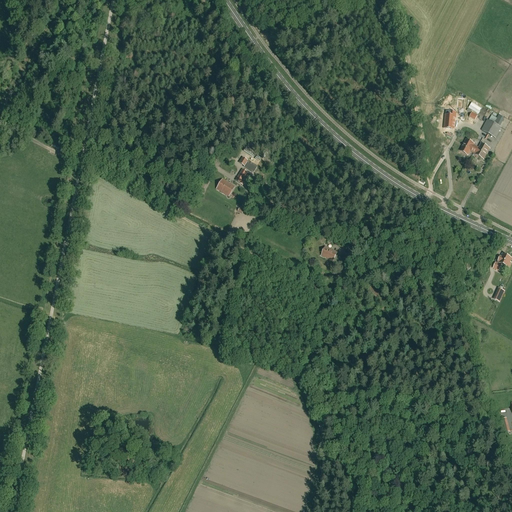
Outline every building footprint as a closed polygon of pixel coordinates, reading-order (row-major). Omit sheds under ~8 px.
[(478,105),(472,117),(475,118),(481,107),(478,105)] [(445,116),(444,129),(454,130),(455,118),(455,119),(456,113),(452,112),(451,116),(446,116),(445,116)] [(500,127),(504,119),(499,116),(497,119),(492,117),(490,119),(495,122),(494,124),(500,127)] [(490,119),(489,121),(487,120),(481,131),(496,139),(501,128),(500,127),(494,124),(495,122),(490,119)] [(467,140),(460,151),(468,156),(470,151),(475,154),(475,155),(483,159),(489,149),(481,144),(479,148),(473,145),(474,144),(467,140)] [(244,167),(253,173),(257,168),(247,162),(248,161),(243,158),(239,164),(244,167)] [(242,169),(235,181),(243,185),(250,174),(242,169)] [(228,197),(234,187),(222,180),(216,189),(228,197)] [(338,246),(346,250),(349,244),(341,240),(338,246)] [(325,247),(321,256),(333,262),(337,253),(325,247)] [(499,264),(509,268),(511,264),(509,263),(511,259),(503,255),(499,264)] [(504,291),(499,289),(497,295),(494,300),(499,302),(502,297),(504,291)] [(509,432),(507,425),(506,419),(500,421),(498,421),(500,427),(502,435),(502,434),(509,432)]
